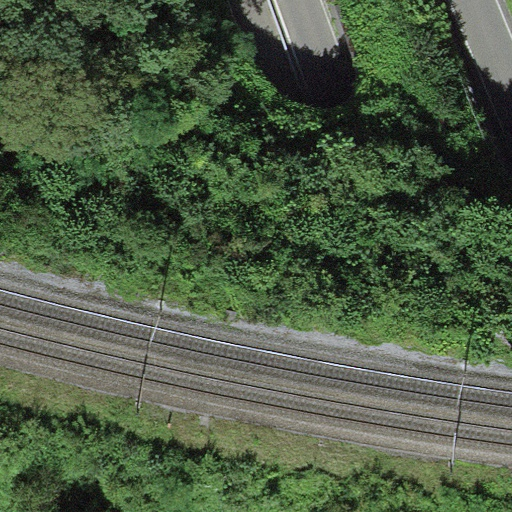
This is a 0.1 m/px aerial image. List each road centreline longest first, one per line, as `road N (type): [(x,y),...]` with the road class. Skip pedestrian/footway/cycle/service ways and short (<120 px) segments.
road 1 (track): [(238,0),(441,511)]
road 2 (primary): [(293,0),(492,511)]
road 3 (primary): [(511,114),(465,0)]
